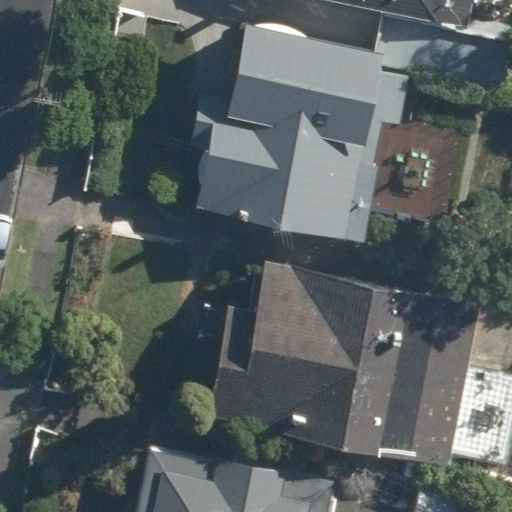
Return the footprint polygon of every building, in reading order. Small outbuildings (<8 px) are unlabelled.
[(511,0),(367,0),(474,18),(476,0),(511,0)] [(213,151),(204,200),(369,231),(399,68),(386,65),(391,38),(247,12),(241,46),(203,39),(184,146),(213,151)] [(216,414),(222,415),(420,448),(446,286),(266,257),(260,296),(236,292),(216,414)] [(511,363),(471,357),(456,447),(506,456),(511,419),(511,363)] [(145,434),(131,511),(333,511),(341,469),(145,434)] [(422,496),(418,511),(493,511),(422,496)]
